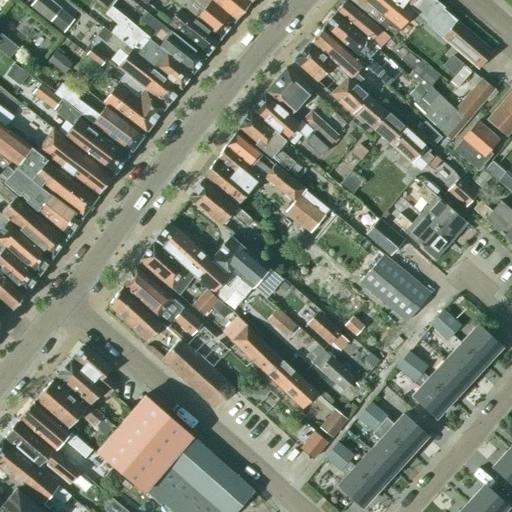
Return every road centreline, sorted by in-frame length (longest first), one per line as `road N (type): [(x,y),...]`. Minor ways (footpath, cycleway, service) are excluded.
road 1 (tertiary): [(67,299),(235,79),(308,0)]
road 2 (unclassified): [(299,511),(67,299)]
road 3 (residential): [(403,511),(511,392)]
